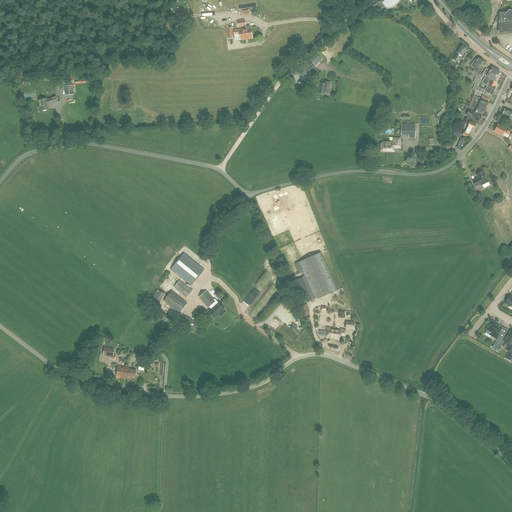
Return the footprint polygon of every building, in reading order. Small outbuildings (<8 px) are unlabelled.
[(380,0),(379,1),(386,9),(392,9),(398,4),(402,1),(402,0),(380,0)] [(499,13),(495,21),(499,21),(498,31),(511,31),(511,9),(511,10),(509,10),(507,12),(507,13),(499,13)] [(183,24),(184,13),(176,12),(175,23),(183,24)] [(239,30),(240,40),(252,38),(251,28),(239,30)] [(456,52),(453,57),(452,59),(455,62),(457,59),(456,59),(459,54),(462,56),(461,58),(464,59),(467,54),(464,53),(467,49),(461,45),(457,52),(456,52)] [(318,72),(314,67),(320,61),(315,55),(298,71),(303,77),(309,71),(313,76),(318,72)] [(478,58),(477,60),(475,59),(470,66),(474,69),(472,72),(475,75),(474,75),(476,76),(473,82),(475,83),(472,89),(476,91),(480,80),(482,74),(478,71),(480,69),(485,63),(478,58)] [(486,85),(487,83),(496,69),(492,67),(489,71),(486,69),(483,74),(485,75),(486,74),(487,75),(486,76),(482,83),(486,85)] [(494,81),(496,79),(497,80),(499,76),(498,75),(500,72),(496,69),(487,83),(488,84),(485,90),(492,94),(494,91),(496,88),(491,86),(494,81)] [(319,83),(318,83),(317,83),(316,83),(316,84),(316,85),(316,86),(317,86),(319,87),(317,93),(325,94),(325,93),(329,93),(330,88),(329,88),(330,83),(324,82),(323,84),(319,83)] [(73,95),(73,85),(65,86),(66,95),(73,95)] [(56,96),(46,100),(46,99),(39,100),(40,106),(39,106),(39,111),(48,109),(47,104),(52,103),(52,104),(58,102),(56,96)] [(471,107),(476,109),(481,112),(484,113),(489,102),(488,102),(489,100),(481,96),(480,98),(475,96),(471,107)] [(463,112),(467,114),(466,115),(478,121),(481,115),(480,115),(481,112),(476,109),(471,107),(470,107),(470,108),(466,106),(463,112)] [(511,114),(511,112),(511,111),(505,108),(502,114),(511,118),(511,114)] [(465,131),(464,131),(462,135),(468,138),(470,134),(469,133),(472,128),(474,129),(476,124),(470,121),(467,125),(468,126),(465,131)] [(401,135),(408,135),(408,139),(415,139),(415,123),(408,123),(401,123),(401,135)] [(498,124),(494,131),(503,136),(504,132),(509,134),(511,130),(503,126),(503,127),(498,124)] [(394,142),(389,142),(383,141),(383,144),(381,144),(381,146),(380,146),(380,150),(381,150),(381,151),(394,152),(394,148),(400,148),(400,138),(394,138),(394,142)] [(476,175),(478,178),(472,181),(475,187),(481,184),(481,185),(488,181),(483,171),(476,175)] [(475,195),(477,199),(479,204),(485,201),(481,192),(475,195)] [(294,281),(294,282),(302,300),(301,300),(301,301),(302,301),(303,303),(317,297),(317,299),(337,290),(321,252),(296,263),(300,273),(303,272),(305,276),(294,281)] [(204,270),(184,253),(171,269),(191,286),(204,270)] [(174,288),(186,298),(193,291),(180,280),(174,288)] [(147,304),(155,309),(165,294),(157,289),(147,304)] [(172,290),(163,301),(179,313),(187,303),(172,290)] [(215,301),(206,291),(199,297),(208,307),(209,306),(211,308),(208,311),(214,318),(218,315),(220,317),(225,311),(224,310),(224,309),(218,302),(216,304),(214,302),(215,301)] [(303,314),(304,314),(305,317),(310,315),(309,312),(307,304),(300,306),(303,314)] [(155,314),(155,315),(170,325),(174,320),(158,309),(155,314)] [(203,326),(185,316),(181,323),(199,333),(203,326)] [(346,321),(345,329),(354,330),(355,322),(346,321)] [(495,325),(496,324),(491,321),(488,326),(488,327),(486,330),(492,333),(490,335),(495,338),(501,328),(495,325)] [(340,331),(333,330),(330,329),(330,328),(327,328),(326,332),(326,337),(335,338),(335,339),(339,339),(340,336),(344,337),(345,330),(340,329),(340,331)] [(501,332),(495,343),(499,345),(505,334),(501,332)] [(104,348),(103,355),(110,356),(110,359),(115,360),(116,355),(114,355),(114,349),(104,348)] [(124,373),(125,367),(118,366),(116,377),(127,379),(127,377),(127,373),(124,373)] [(128,368),(125,367),(124,373),(127,373),(127,377),(135,379),(136,370),(128,369),(128,368)]
